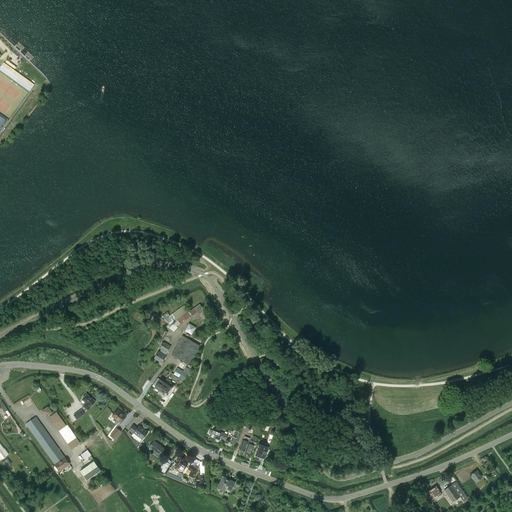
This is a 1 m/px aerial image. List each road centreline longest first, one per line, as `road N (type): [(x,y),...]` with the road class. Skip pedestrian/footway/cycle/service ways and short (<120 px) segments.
road 1 (unknown): [(0,344),(90,321),(210,272),(245,308),(279,369),(346,423),(380,466),(429,456),(511,410)]
road 2 (tertiary): [(511,434),(387,485),(325,499),(198,449),(95,376),(3,365)]
